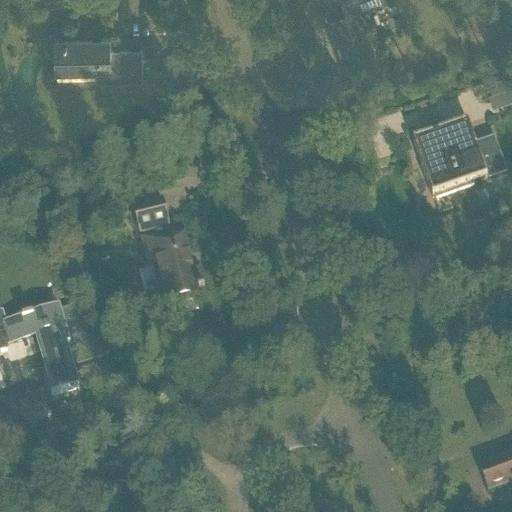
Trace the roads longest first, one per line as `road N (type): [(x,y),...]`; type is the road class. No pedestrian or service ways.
road 1 (residential): [(354,417),(222,0)]
road 2 (residential): [(236,511),(237,479),(251,459),(354,417)]
